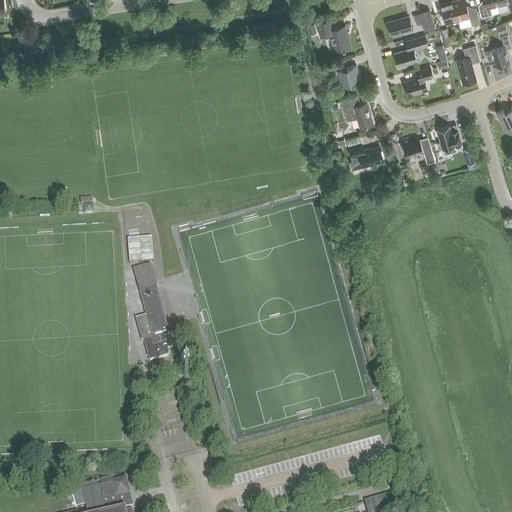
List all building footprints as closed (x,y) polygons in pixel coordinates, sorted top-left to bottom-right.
[(476,9),(467,11),(464,0),(457,0),(452,2),(457,21),(469,17),(471,26),(480,23),(476,9)] [(497,6),(495,0),(483,0),(484,4),(478,6),(481,18),(491,15),(490,8),(497,6)] [(511,0),(495,0),(497,6),(508,3),(511,12),(511,11),(511,0)] [(457,21),(452,2),(440,5),(445,24),(457,21)] [(434,28),(429,10),(419,13),(424,31),(434,28)] [(408,16),(387,22),(390,35),(404,31),(404,34),(412,31),(408,16)] [(330,19),(316,23),(320,37),(329,34),(334,51),(351,46),(345,25),(333,28),(330,19)] [(316,33),(313,23),(307,24),(309,34),(316,33)] [(507,32),(505,24),(496,27),(498,34),(507,32)] [(457,44),(457,40),(451,42),(447,28),(441,30),(444,43),(445,43),(446,46),(457,44)] [(504,49),(511,47),(507,35),(501,37),(503,46),(491,50),(494,59),(490,60),(492,68),(508,64),(504,49)] [(404,41),(407,50),(393,53),(397,67),(416,61),(413,50),(427,46),(424,36),(404,41)] [(471,64),(479,62),(475,46),(463,49),(465,58),(456,61),(462,84),(475,80),(471,64)] [(446,60),(438,62),(436,63),(438,70),(448,67),(446,60)] [(350,81),(360,79),(356,65),(345,68),(341,63),(327,67),(329,73),(337,71),(341,87),(351,84),(350,81)] [(418,78),(404,82),(408,96),(427,90),(424,79),(432,77),(430,67),(416,71),(418,78)] [(357,96),(340,101),(346,121),(357,118),(359,128),(373,124),(367,103),(360,105),(357,96)] [(510,128),(511,127),(511,105),(511,106),(511,108),(508,110),(507,108),(503,109),(496,113),(503,128),(504,128),(510,128)] [(449,126),(437,130),(440,142),(437,143),(439,150),(443,149),(445,155),(456,151),(455,149),(462,147),(457,131),(451,133),(449,126)] [(409,138),(401,141),(406,157),(423,151),(426,163),(435,161),(433,154),(430,145),(422,148),(419,139),(410,142),(409,138)] [(346,146),(344,140),(337,141),(338,148),(346,146)] [(351,170),(383,161),(379,146),(363,151),(361,143),(348,147),(352,161),(349,162),(351,170)] [(474,161),(470,148),(463,150),(466,164),(474,161)] [(126,240),(128,264),(152,262),(150,238),(126,240)] [(132,270),(138,291),(151,338),(142,340),(148,360),(168,354),(166,348),(171,347),(167,334),(168,333),(149,265),(132,270)] [(97,481),(82,484),(83,490),(81,490),(81,491),(73,493),(77,508),(85,506),(86,511),(108,511),(125,508),(133,506),(126,477),(111,480),(111,481),(98,484),(97,481)] [(365,502),(367,511),(393,511),(389,495),(365,502)]
